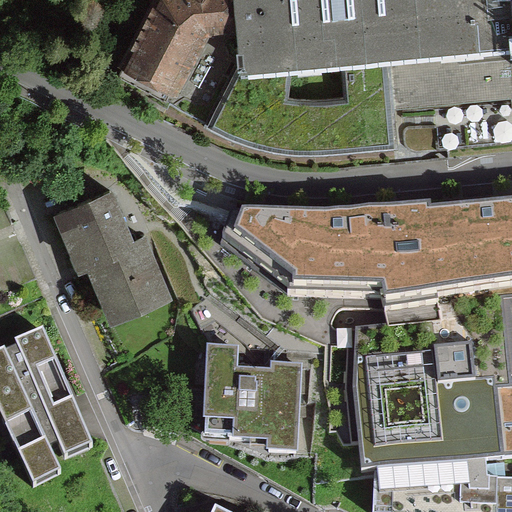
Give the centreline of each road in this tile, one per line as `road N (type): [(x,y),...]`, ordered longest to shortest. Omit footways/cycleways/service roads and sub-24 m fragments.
road 1 (residential): [(0,56),(231,168),(307,182),(511,167)]
road 2 (residential): [(140,477),(4,173)]
road 3 (residential): [(140,477),(192,474),(234,484),(289,511)]
